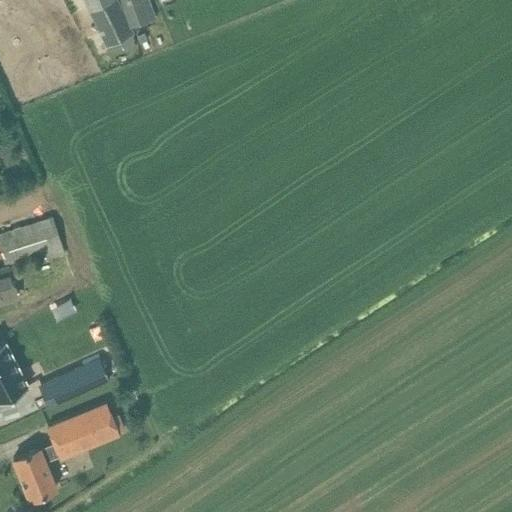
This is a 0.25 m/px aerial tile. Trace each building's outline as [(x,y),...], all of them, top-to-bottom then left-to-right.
[(129,22),(127,16),(118,0),(84,0),(106,44),(133,30),(130,24),(129,22)] [(142,0),(121,0),(129,22),(130,24),(149,18),(142,0)] [(4,129),(0,131),(0,156),(16,147),(4,129)] [(10,178),(3,174),(0,178),(0,181),(5,185),(10,178)] [(57,224),(50,207),(43,193),(40,185),(0,202),(0,204),(10,228),(26,221),(32,235),(57,224)] [(22,262),(67,252),(63,234),(18,243),(22,262)] [(0,267),(0,300),(17,295),(7,265),(0,267)] [(74,329),(90,322),(84,307),(68,314),(74,329)] [(6,342),(0,344),(0,401),(27,388),(6,342)] [(99,356),(60,373),(70,395),(109,378),(99,356)] [(52,440),(13,457),(30,497),(56,486),(45,460),(59,454),(61,458),(120,433),(119,431),(112,414),(106,400),(57,421),(46,425),(52,440)]
